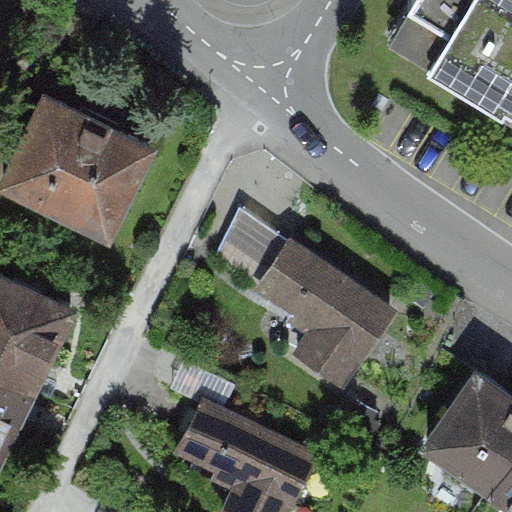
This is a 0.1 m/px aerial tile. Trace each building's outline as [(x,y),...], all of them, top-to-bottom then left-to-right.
[(511,0),(425,0),(393,51),(511,124),(511,0)] [(164,142),(46,94),(2,199),(120,248),(164,142)] [(408,304),(295,231),(256,291),(295,316),(288,325),(309,339),(297,357),(350,392),(408,304)] [(0,287),(0,397),(30,412),(73,322),(0,287)] [(511,436),(511,369),(478,347),(424,429),(489,471),(511,436)] [(0,397),(0,475),(30,412),(0,397)] [(297,511),(324,457),(203,399),(172,463),(214,483),(209,493),(232,504),(227,511),(297,511)] [(511,436),(489,471),(511,486),(511,436)]
